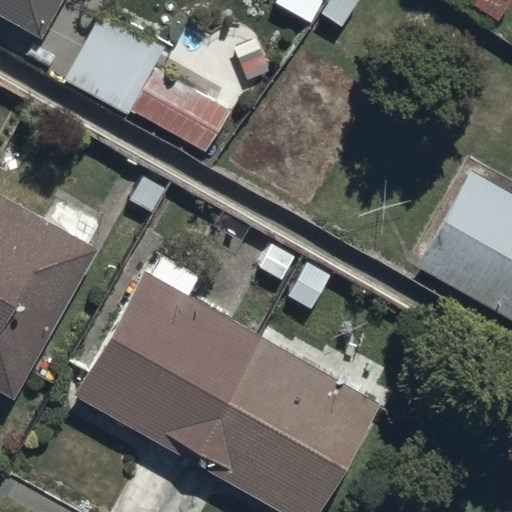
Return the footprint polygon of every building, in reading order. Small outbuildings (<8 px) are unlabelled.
[(0,0),(0,16),(38,38),(59,0),(0,0)] [(103,7),(61,80),(125,117),(130,108),(204,151),(228,109),(152,65),(165,43),(103,7)] [(511,196),(465,170),(412,266),(511,321),(511,196)] [(0,196),(0,390),(10,396),(93,248),(0,196)] [(152,249),(71,392),(280,511),(315,511),(377,404),(187,296),(199,275),(152,249)]
